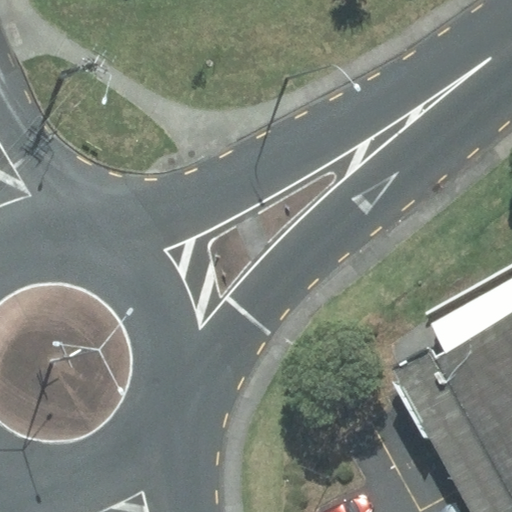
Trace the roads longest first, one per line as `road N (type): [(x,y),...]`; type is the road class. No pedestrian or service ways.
road 1 (secondary): [(511,42),(373,198),(241,316),(170,398)]
road 2 (secondary): [(91,247),(251,182),(511,41)]
road 3 (secondary): [(91,247),(119,262),(160,307),(171,336),(170,398)]
road 4 (secondary): [(164,417),(117,472),(84,488),(12,488)]
road 5 (residential): [(0,108),(33,153),(75,243)]
